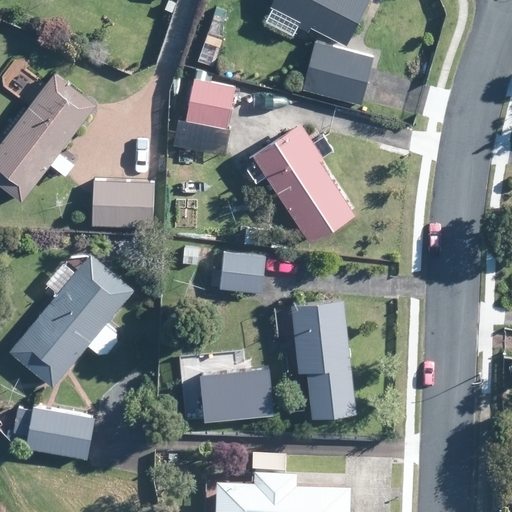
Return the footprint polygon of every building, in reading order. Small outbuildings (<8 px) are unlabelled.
[(352,43),(373,0),(280,0),(270,20),(298,34),(303,25),(314,30),(317,25),(352,43)] [(366,104),(366,101),(375,69),(379,56),(321,40),(308,88),(366,104)] [(246,75),(250,61),(233,57),(229,71),(246,75)] [(232,127),(241,87),(215,82),(217,72),(202,69),(191,119),(221,125),(232,127)] [(73,141),(102,103),(60,71),(52,83),(0,150),(0,178),(28,199),(73,141)] [(329,155),(318,138),(308,122),(260,152),(273,173),(284,191),(288,198),(314,239),(360,211),(326,157),(329,155)] [(66,170),(70,174),(79,161),(65,151),(57,163),(66,170)] [(159,180),(155,180),(98,178),(98,193),(97,224),(158,226),(159,180)] [(202,261),(203,249),(203,246),(188,245),(187,262),(202,263),(202,261)] [(267,292),(271,259),(271,253),(229,248),(224,287),(267,292)] [(139,289),(111,265),(96,253),(15,349),(52,380),(55,383),(59,385),(68,373),(71,370),(139,289)] [(312,370),(314,387),(317,416),(362,411),(351,298),(297,304),(304,372),(312,370)] [(52,408),(47,407),(40,405),(39,409),(22,406),(18,430),(34,433),(32,446),(92,457),(100,417),(96,416),(52,408)] [(302,494),(302,484),(302,480),(262,478),(261,492),(223,491),(222,511),(356,511),(357,496),(302,494)]
